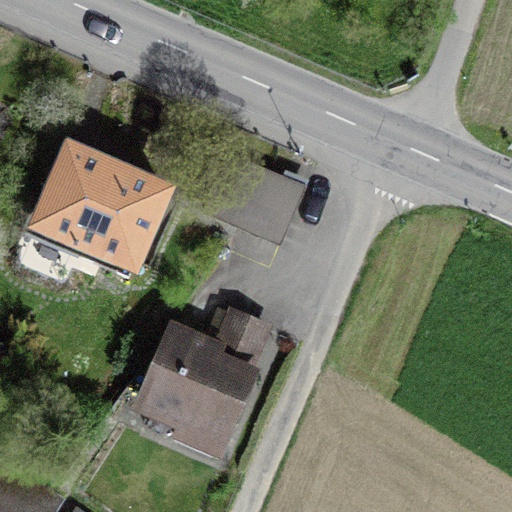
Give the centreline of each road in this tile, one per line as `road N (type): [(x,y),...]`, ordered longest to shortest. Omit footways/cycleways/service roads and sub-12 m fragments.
road 1 (tertiary): [(511,195),(56,0)]
road 2 (track): [(410,153),(253,511)]
